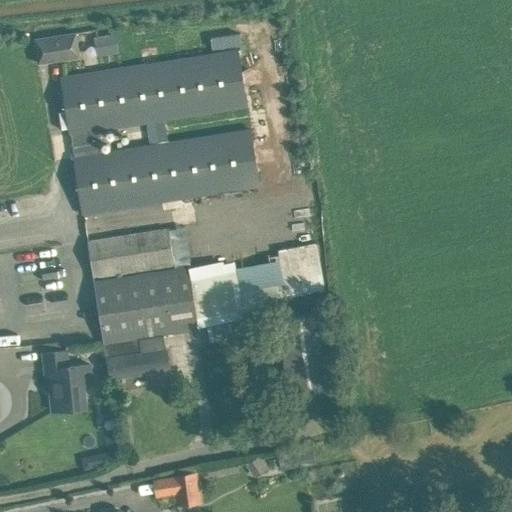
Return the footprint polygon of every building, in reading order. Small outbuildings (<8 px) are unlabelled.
[(39,63),(58,60),(80,56),(77,32),(35,39),(39,63)] [(97,55),(116,52),(113,35),(94,38),(97,55)] [(166,141),(163,118),(247,105),(238,50),(82,74),(62,78),(71,133),(74,156),(83,213),(103,210),(260,184),(251,128),(166,141)] [(94,277),(113,274),(176,263),(171,227),(87,240),(94,277)] [(278,250),(280,258),(287,297),(325,290),(316,243),(278,250)] [(109,378),(129,375),(171,369),(165,332),(201,326),(191,265),(94,280),(109,378)] [(317,309),(280,315),(291,394),(329,388),(317,309)] [(68,366),(66,350),(44,352),(46,369),(49,369),(50,385),(53,384),(56,408),(53,409),(53,410),(85,407),(83,380),(92,379),(90,364),(68,366)] [(111,464),(119,458),(116,433),(105,435),(107,451),(82,457),(85,470),(111,464)] [(291,467),(312,463),(309,445),(288,449),(291,467)] [(198,472),(173,475),(174,477),(176,494),(177,505),(202,502),(198,472)]
